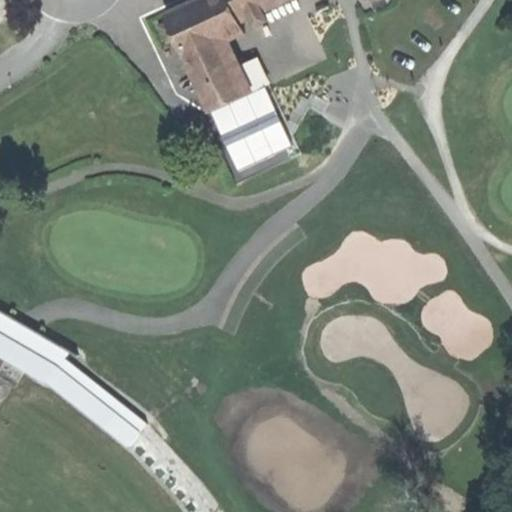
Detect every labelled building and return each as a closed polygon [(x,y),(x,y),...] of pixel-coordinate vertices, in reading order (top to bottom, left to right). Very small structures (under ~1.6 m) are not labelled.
[(162,0),(167,10),(188,0),(162,0)] [(174,25),(208,100),(242,85),(232,63),(221,38),(243,28),(236,12),(263,0),(188,0),(167,10),(174,25)] [(162,31),(174,25),(167,10),(155,15),(162,31)] [(249,55),(232,63),(242,85),(208,100),(231,152),(282,128),(249,55)] [(0,347),(53,378),(135,443),(153,422),(72,357),(77,352),(28,323),(0,306),(0,347)]
